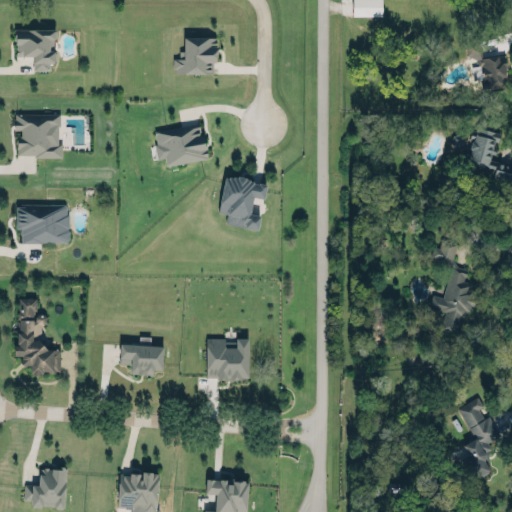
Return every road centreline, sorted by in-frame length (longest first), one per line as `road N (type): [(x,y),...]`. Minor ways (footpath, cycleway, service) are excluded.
road 1 (residential): [(327,0),(327,391),(314,511)]
road 2 (residential): [(274,424),(0,405)]
road 3 (residential): [(258,0),(263,120)]
